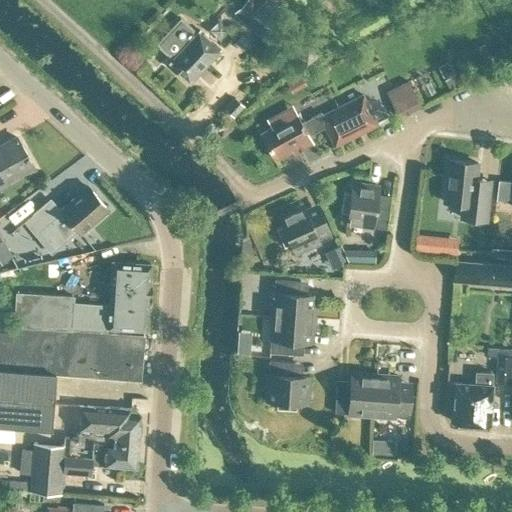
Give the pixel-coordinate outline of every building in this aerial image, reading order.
[(284,0),(245,0),(243,3),(251,11),(247,16),(256,24),(258,23),(265,29),(278,15),(275,11),(285,0),(284,0)] [(166,32),(183,47),(169,62),(190,82),(219,50),(198,31),(197,32),(180,17),(166,32)] [(220,36),(229,28),(220,17),(210,25),(220,36)] [(307,39),(292,52),(304,66),(319,53),(307,39)] [(474,59),(487,53),(483,43),(469,50),(474,59)] [(389,99),(411,88),(407,80),(385,91),(389,99)] [(242,105),(231,95),(220,108),(231,117),(242,105)] [(373,122),(375,121),(362,96),(323,116),(321,113),(301,124),(291,104),(265,118),(271,128),(260,133),(274,159),(291,150),(294,155),(313,145),(308,136),(325,127),(333,143),(353,132),(355,131),(371,123),(373,122)] [(0,187),(34,168),(16,137),(0,146),(0,187)] [(477,162),(448,159),(444,202),(463,204),(461,217),(487,219),(491,179),(475,177),(477,162)] [(378,185),(352,182),(350,193),(343,192),(340,211),(348,212),(346,223),(386,228),(389,203),(379,201),(376,198),(378,185)] [(79,231),(107,208),(89,187),(60,212),(48,197),(31,212),(47,231),(43,234),(55,247),(64,239),(62,237),(75,226),(79,231)] [(302,204),(278,215),(282,225),(275,228),(284,246),(290,243),(295,253),(331,236),(316,202),(303,208),(302,204)] [(416,233),(414,250),(456,254),(458,238),(416,233)] [(0,262),(11,256),(0,236),(0,262)] [(340,245),(327,251),(335,267),(347,262),(340,245)] [(374,262),(374,250),(342,249),(348,261),(374,262)] [(71,328),(71,330),(107,332),(107,327),(146,329),(147,308),(148,308),(150,285),(149,285),(150,263),(111,261),(108,305),(72,302),(71,328)] [(455,261),(454,283),(476,285),(476,281),(486,281),(487,263),(455,261)] [(300,280),(274,278),(271,315),(313,318),(314,295),(302,294),(299,291),(300,280)] [(71,328),(72,302),(73,296),(15,292),(13,324),(71,328)] [(313,318),(271,315),(269,352),(295,354),(295,343),(298,340),(311,341),(313,318)] [(144,335),(107,332),(71,330),(0,324),(0,424),(51,429),(54,392),(52,392),(54,373),(140,380),(144,335)] [(239,337),(239,353),(253,353),(253,338),(239,337)] [(497,355),(496,381),(509,382),(511,356),(497,355)] [(294,362),(268,360),(265,400),(276,401),(276,408),(296,410),(296,402),(307,403),(308,377),(296,376),(293,373),(294,362)] [(452,421),(489,423),(492,385),(491,385),(492,372),(479,371),(478,384),(454,382),(452,421)] [(371,415),(374,374),(351,372),(350,385),(347,387),(336,386),(334,412),(371,415)] [(397,375),(374,374),(371,415),(408,417),(411,381),(397,380),(397,375)] [(79,405),(76,435),(138,441),(140,414),(128,413),(129,408),(106,406),(106,407),(79,405)] [(138,441),(76,435),(76,438),(64,437),(64,445),(33,442),(29,491),(60,493),(62,472),(91,474),(91,464),(135,467),(138,441)] [(373,448),(394,449),(394,439),(374,437),(373,448)] [(102,511),(103,505),(72,502),(71,510),(46,507),(45,511),(102,511)]
